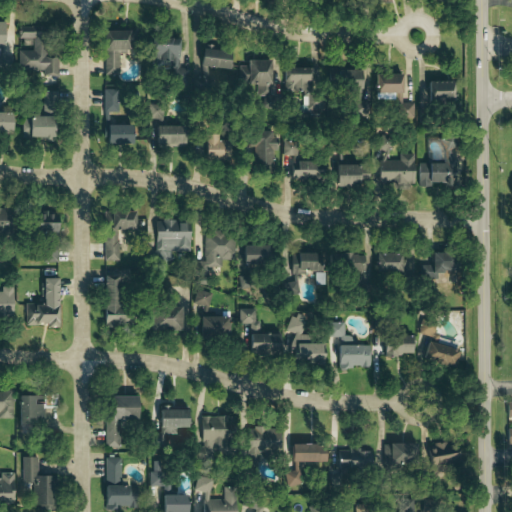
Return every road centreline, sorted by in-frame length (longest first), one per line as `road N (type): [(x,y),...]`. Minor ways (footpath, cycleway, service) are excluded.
road 1 (secondary): [(484,511),(482,0)]
road 2 (residential): [(82,511),(80,0)]
road 3 (residential): [(484,219),(325,218),(159,178),(0,171)]
road 4 (residential): [(419,401),(325,402),(159,362),(0,354)]
road 5 (residential): [(178,0),(292,30),(417,35)]
